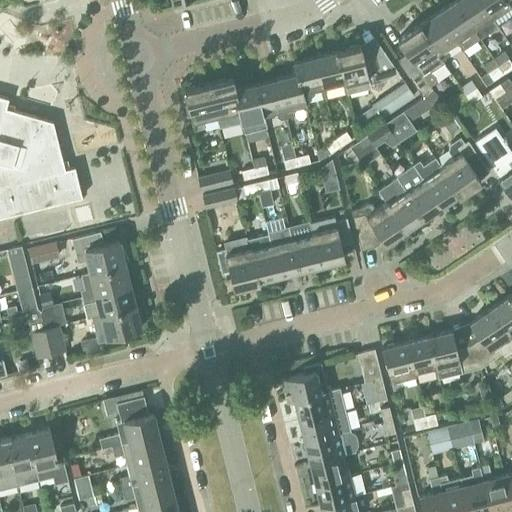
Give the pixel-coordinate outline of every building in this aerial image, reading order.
[(437,12),(456,41),(467,33),(471,40),(476,41),(480,38),(455,0),(437,12)] [(480,0),(455,0),(480,38),(498,26),(492,17),(480,0)] [(480,0),(492,17),(511,4),(508,0),(480,0)] [(215,2),(198,4),(200,23),(217,21),(215,2)] [(419,24),(443,60),(450,55),(446,48),(456,41),(437,12),(419,24)] [(419,24),(398,38),(409,54),(399,60),(409,75),(423,95),(432,89),(429,84),(434,81),(433,77),(430,72),(444,62),(443,60),(419,24)] [(361,44),(337,50),(345,83),(347,93),(371,87),(370,83),(382,80),(399,71),(385,51),(376,57),(376,56),(364,58),(361,44)] [(503,49),(492,56),(498,65),(504,73),(511,67),(511,62),(509,58),(503,49)] [(324,89),(345,83),(337,50),(316,56),(324,89)] [(304,94),(324,89),(316,56),(295,61),(306,105),(307,105),(304,94)] [(492,56),(482,63),(488,72),(493,80),(504,73),(498,65),(492,56)] [(293,109),(306,105),(295,61),(293,61),(296,73),(277,78),(287,118),(292,116),(294,113),(293,109)] [(233,76),(232,77),(243,121),(245,129),(246,132),(267,126),(264,116),(256,83),(236,88),(233,76)] [(232,77),(209,82),(217,115),(220,127),(242,121),(243,121),(232,77)] [(256,83),(264,116),(277,113),(278,117),(282,119),(287,118),(277,78),(256,83)] [(393,103),(408,94),(399,79),(384,88),(393,103)] [(203,119),(217,115),(209,82),(184,88),(188,104),(186,105),(189,116),(191,115),(193,121),(194,121),(196,129),(202,128),(204,124),(203,119)] [(489,90),(495,98),(505,91),(500,83),(489,90)] [(466,94),(471,102),(482,95),(477,87),(466,94)] [(0,216),(83,196),(75,166),(65,168),(53,121),(6,107),(9,97),(0,94),(0,216)] [(404,110),(393,117),(398,125),(409,117),(404,110)] [(368,134),(373,141),(383,134),(378,127),(368,134)] [(336,138),(341,145),(351,138),(346,130),(336,138)] [(486,133),(475,141),(499,176),(497,177),(511,198),(511,154),(509,150),(501,156),(486,133)] [(362,148),(373,141),(368,134),(357,141),(362,148)] [(441,165),(460,193),(490,172),(468,139),(463,143),(459,137),(449,144),(448,149),(453,157),(441,165)] [(331,152),(341,145),(336,138),(326,145),(331,152)] [(296,156),(298,165),(311,162),(308,153),(296,156)] [(286,168),(298,165),(296,156),(284,159),(286,168)] [(460,193),(441,165),(435,157),(424,165),(420,159),(414,164),(442,205),(460,193)] [(254,167),(257,175),(269,172),(267,164),(254,167)] [(414,164),(396,176),(424,217),(442,205),(414,164)] [(244,178),(257,175),(254,167),(242,170),(244,178)] [(198,177),(201,189),(233,181),(230,169),(198,177)] [(298,171),(285,174),(287,183),(300,180),(298,171)] [(396,176),(378,188),(387,201),(406,229),(424,217),(396,176)] [(256,182),(258,190),(270,187),(268,179),(256,182)] [(246,193),(258,190),(256,182),(243,185),(246,193)] [(203,195),(206,207),(238,199),(235,187),(203,195)] [(258,190),(262,206),(274,203),(270,187),(258,190)] [(361,207),(351,209),(359,240),(362,250),(374,246),(383,240),(385,243),(406,229),(387,201),(376,209),(372,203),(368,202),(361,207)] [(313,231),(321,264),(345,258),(342,244),(353,241),(347,217),(335,220),(334,216),(310,222),(313,231)] [(300,270),(292,237),(289,226),(268,231),(269,233),(279,275),(300,270)] [(91,272),(125,263),(125,261),(129,260),(129,259),(122,243),(120,244),(119,240),(100,245),(97,231),(72,238),(78,262),(88,260),(91,272)] [(300,270),(321,264),(313,231),(292,237),(300,270)] [(258,280),(279,275),(269,233),(248,238),(250,247),(258,280)] [(7,249),(12,269),(27,266),(21,245),(7,249)] [(258,280),(250,247),(228,253),(227,247),(217,250),(222,272),(230,270),(234,286),(258,280)] [(86,287),(80,288),(82,296),(130,284),(125,263),(91,272),(83,274),(86,287)] [(101,314),(136,305),(130,284),(82,296),(84,302),(83,302),(87,317),(101,314)] [(52,303),(49,290),(38,293),(41,306),(52,303)] [(511,300),(509,295),(491,307),(511,338),(511,300)] [(101,314),(92,316),(95,328),(98,341),(119,336),(118,334),(141,328),(141,325),(142,324),(141,307),(141,306),(136,307),(136,305),(101,314)] [(481,337),(470,344),(481,367),(502,353),(504,355),(511,349),(511,338),(491,307),(470,321),(481,337)] [(45,328),(42,316),(41,310),(40,310),(37,308),(27,310),(32,331),(45,328)] [(45,328),(55,325),(52,314),(42,316),(45,328)] [(45,328),(51,352),(65,349),(59,324),(55,325),(45,328)] [(38,356),(51,352),(45,328),(32,331),(38,356)] [(452,329),(428,335),(436,368),(438,378),(481,367),(470,344),(457,347),(452,329)] [(414,373),(436,368),(428,335),(407,340),(414,373)] [(401,377),(414,373),(407,340),(383,346),(393,389),(402,387),(403,383),(401,377)] [(365,381),(373,379),(382,377),(379,364),(375,348),(357,353),(365,381)] [(288,401),(329,390),(321,361),(303,365),(305,372),(282,378),(288,401)] [(382,377),(373,379),(377,392),(385,390),(382,377)] [(300,420),(345,408),(340,387),(329,390),(288,401),(295,400),(300,420)] [(129,441),(159,434),(154,412),(149,413),(144,395),(116,402),(121,420),(116,422),(119,433),(99,438),(102,448),(112,446),(129,441)] [(384,421),(393,419),(389,406),(381,408),(384,421)] [(305,441),(351,429),(345,408),(300,420),(305,441)] [(435,413),(424,415),(427,426),(438,423),(435,413)] [(413,418),(416,429),(427,426),(424,415),(413,418)] [(393,419),(384,421),(387,434),(396,432),(393,419)] [(50,427),(27,432),(39,479),(53,475),(55,483),(69,480),(64,460),(59,461),(50,427)] [(310,462),(344,453),(356,450),(355,447),(357,445),(357,442),(356,435),(354,433),(351,431),(351,429),(305,441),(310,462)] [(6,438),(18,484),(39,479),(27,432),(6,438)] [(127,464),(165,455),(159,434),(129,441),(112,446),(115,456),(124,454),(127,464)] [(6,438),(0,439),(0,488),(18,484),(6,438)] [(394,463),(403,461),(400,448),(391,450),(394,463)] [(310,462),(315,483),(349,474),(344,453),(310,462)] [(165,455),(127,464),(130,474),(132,485),(140,483),(170,475),(165,455)] [(403,461),(394,463),(398,476),(407,474),(403,461)] [(496,511),(511,508),(511,503),(505,474),(492,477),(489,463),(480,465),(491,511),(496,511)] [(469,511),(491,511),(480,465),(472,468),(475,481),(463,484),(469,511)] [(120,477),(122,487),(132,485),(130,474),(120,477)] [(349,474),(315,483),(321,504),(355,495),(354,493),(359,492),(355,476),(350,477),(349,474)] [(469,511),(463,484),(461,477),(449,480),(447,474),(438,476),(447,511),(469,511)] [(140,483),(132,485),(135,496),(137,506),(145,504),(175,497),(170,475),(140,483)] [(424,511),(447,511),(438,476),(430,478),(433,492),(420,495),(424,511)] [(135,496),(132,485),(122,487),(125,498),(135,496)] [(401,490),(405,505),(414,503),(410,488),(401,490)] [(358,511),(355,495),(321,504),(322,511),(358,511)] [(145,504),(137,506),(138,511),(179,511),(175,497),(145,504)] [(74,511),(72,501),(59,505),(60,511),(74,511)] [(416,511),(414,503),(405,505),(396,507),(397,511),(416,511)]
